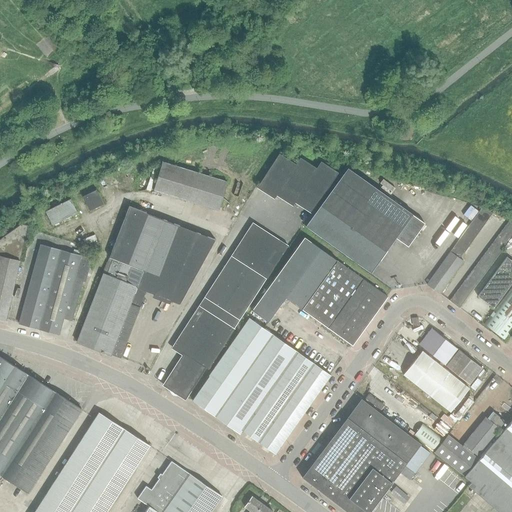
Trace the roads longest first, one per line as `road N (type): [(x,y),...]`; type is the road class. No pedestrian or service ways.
road 1 (unclassified): [(511,368),(427,303),(406,301),(272,480)]
road 2 (unclassified): [(272,480),(123,381),(0,336)]
road 3 (unknown): [(107,373),(23,511)]
road 4 (unknown): [(169,409),(107,511)]
